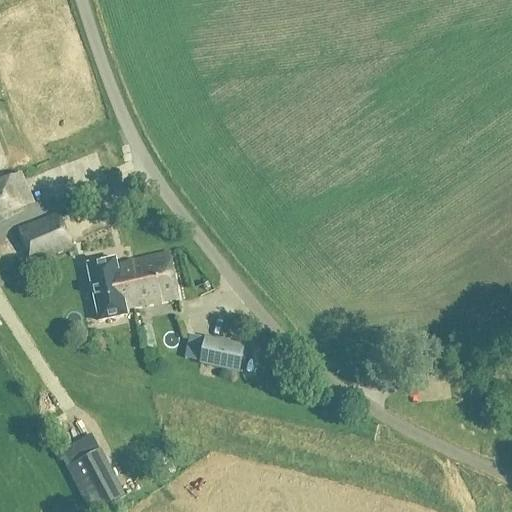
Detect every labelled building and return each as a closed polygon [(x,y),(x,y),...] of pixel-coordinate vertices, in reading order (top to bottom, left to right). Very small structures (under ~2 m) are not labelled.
[(0,219),(34,205),(22,173),(0,182),(0,219)] [(72,248),(56,212),(12,232),(28,268),(72,248)] [(130,292),(134,309),(173,300),(163,256),(130,264),(136,290),(130,292)] [(136,290),(130,264),(114,267),(113,263),(89,268),(101,321),(125,316),(124,311),(134,309),(130,292),(136,290)] [(154,347),(150,327),(137,329),(141,350),(154,347)] [(238,373),(238,370),(244,346),(205,338),(199,364),(238,373)] [(511,389),(496,383),(485,410),(511,421),(511,389)] [(97,451),(66,467),(90,511),(98,511),(123,499),(97,451)]
